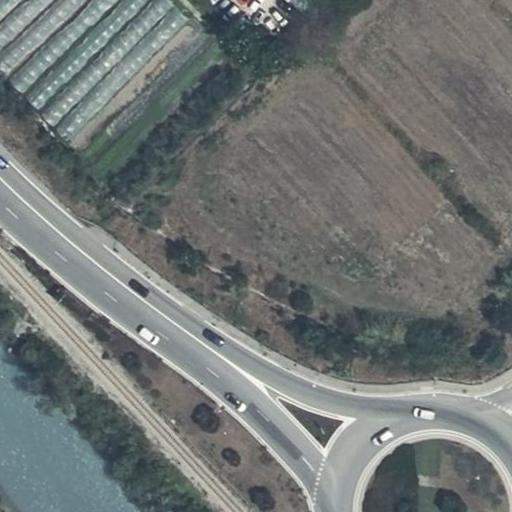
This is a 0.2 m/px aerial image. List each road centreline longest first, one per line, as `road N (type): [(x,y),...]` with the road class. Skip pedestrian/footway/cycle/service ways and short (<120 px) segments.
road 1 (primary): [(0,189),(70,253),(251,385)]
road 2 (primary): [(393,420),(251,385)]
road 3 (primary): [(251,385),(337,498)]
